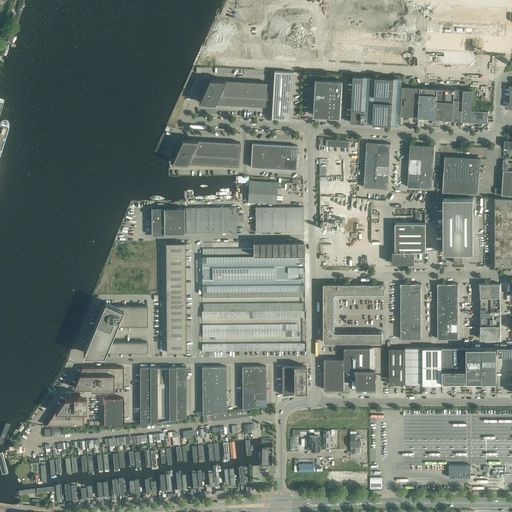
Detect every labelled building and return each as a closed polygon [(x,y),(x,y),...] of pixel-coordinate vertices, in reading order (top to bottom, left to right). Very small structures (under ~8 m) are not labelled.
[(250,0),(238,30),(297,34),(299,0),(250,0)] [(299,0),(297,34),(345,37),(347,0),(299,0)] [(347,0),(345,37),(393,40),(396,0),(347,0)] [(396,0),(393,40),(442,43),(444,0),(396,0)] [(444,0),(442,43),(489,47),(492,0),(444,0)] [(24,3),(20,2),(14,20),(18,22),(24,3)] [(12,44),(17,29),(13,28),(8,43),(12,44)] [(274,71),(271,118),(289,119),(290,107),(292,107),(292,95),(291,95),(292,72),(274,71)] [(353,75),(351,123),(357,123),(358,110),(361,110),(363,76),(353,75)] [(375,77),(373,124),(391,125),(394,78),(375,77)] [(315,78),(315,88),(329,89),(329,79),(315,78)] [(267,82),(210,79),(209,79),(199,102),(266,106),(267,82)] [(329,79),(329,89),(342,89),(343,80),(329,79)] [(418,116),(420,87),(402,86),(400,115),(418,116)] [(418,116),(435,117),(437,88),(420,87),(418,116)] [(315,88),(314,97),(328,98),(329,89),(315,88)] [(435,117),(453,118),(454,89),(437,88),(435,117)] [(329,89),(328,98),(342,99),(342,89),(329,89)] [(461,120),(463,89),(454,89),(453,118),(453,120),(461,120)] [(463,89),(461,120),(487,122),(488,110),(471,109),(473,90),(463,89)] [(314,97),(314,106),(328,107),(328,98),(314,97)] [(328,98),(328,107),(341,108),(342,99),(328,98)] [(314,106),(313,116),(327,117),(328,107),(314,106)] [(328,107),(327,117),(341,117),(341,108),(328,107)] [(182,139),(177,151),(184,151),(189,139),(182,139)] [(189,139),(184,151),(192,151),(197,140),(189,139)] [(204,140),(197,140),(192,151),(197,152),(204,152),(204,140)] [(232,142),(232,154),(239,154),(239,149),(240,142),(232,142)] [(366,142),(366,149),(378,150),(379,142),(366,142)] [(379,142),(378,150),(390,151),(391,143),(379,142)] [(288,145),(288,157),(297,158),(297,146),(288,145)] [(366,149),(366,157),(378,158),(378,150),(366,149)] [(378,150),(378,158),(390,158),(390,151),(378,150)] [(177,151),(171,162),(179,163),(184,151),(177,151)] [(184,151),(179,163),(187,163),(192,151),(184,151)] [(192,151),(187,163),(196,164),(197,152),(192,151)] [(232,154),(231,166),(238,166),(239,157),(239,154),(232,154)] [(445,156),(443,191),(478,193),(480,164),(481,164),(481,156),(464,155),(464,157),(445,156)] [(297,158),(288,157),(287,169),(296,170),(297,158)] [(366,157),(365,164),(377,165),(378,158),(366,157)] [(378,158),(377,165),(390,166),(390,158),(378,158)] [(365,164),(365,172),(377,173),(377,165),(365,164)] [(377,165),(377,173),(389,173),(390,166),(377,165)] [(511,169),(503,169),(501,194),(509,195),(509,198),(511,197),(511,169)] [(365,172),(364,180),(377,180),(377,173),(365,172)] [(377,173),(377,180),(389,181),(389,173),(377,173)] [(247,202),(276,203),(277,182),(249,180),(247,202)] [(364,180),(364,187),(376,188),(377,180),(364,180)] [(377,180),(376,188),(388,188),(389,181),(377,180)] [(511,197),(509,198),(495,197),(495,208),(511,207),(511,197)] [(473,198),(443,198),(443,253),(454,253),(454,263),(463,263),(463,253),(473,253),(473,198)] [(236,206),(186,207),(186,214),(186,232),(236,231),(236,218),(238,218),(242,218),(242,212),(238,212),(236,212),(236,206)] [(302,206),(255,206),(255,232),(303,231),(303,214),(302,206)] [(153,207),(151,207),(152,235),(153,235),(164,235),(164,233),(186,233),(186,232),(186,214),(186,207),(163,207),(153,207)] [(511,207),(495,208),(495,217),(511,217),(511,207)] [(324,222),(321,222),(321,224),(332,224),(331,213),(323,213),(324,222)] [(511,217),(495,217),(495,227),(497,227),(511,226),(511,217)] [(395,223),(395,250),(414,251),(426,251),(426,223),(395,223)] [(497,232),(496,232),(497,232),(497,241),(496,241),(496,242),(497,242),(497,251),(496,251),(496,252),(497,251),(497,261),(496,261),(497,261),(497,266),(506,266),(511,265),(511,226),(497,227),(497,232)] [(303,242),(253,242),(253,248),(253,254),(253,255),(303,255),(303,242)] [(167,243),(166,243),(166,352),(167,352),(167,351),(185,351),(185,352),(186,352),(185,245),(185,243),(184,243),(167,243)] [(395,250),(392,250),(392,263),(403,263),(403,264),(407,264),(407,263),(414,263),(414,251),(395,250)] [(303,266),(203,267),(203,279),(287,279),(287,273),(303,272),(303,266)] [(325,283),(324,283),(324,284),(324,287),(324,291),(324,342),(382,342),(382,331),(336,331),(335,329),(335,296),(336,295),(385,294),(385,285),(384,285),(384,283),(331,283),(331,284),(328,284),(325,284),(325,283)] [(411,283),(400,283),(400,286),(401,286),(401,293),(411,293),(411,283)] [(421,283),(411,283),(411,293),(421,293),(421,286),(421,283)] [(448,283),(437,283),(437,286),(438,286),(438,293),(448,293),(448,283)] [(458,283),(448,283),(448,293),(458,293),(458,286),(458,283)] [(490,283),(480,283),(480,297),(490,297),(490,283)] [(500,283),(490,283),(490,297),(500,297),(500,283)] [(116,306),(105,301),(102,306),(87,342),(83,352),(148,352),(148,342),(109,342),(116,326),(148,326),(147,306),(116,306)] [(490,325),(480,325),(480,338),(490,338),(490,325)] [(500,325),(490,325),(490,338),(500,338),(500,325)] [(344,347),(344,358),(344,369),(357,369),(370,369),(370,347),(344,347)] [(405,347),(405,348),(405,384),(422,384),(422,347),(405,347)] [(423,347),(423,383),(423,384),(442,384),(442,382),(442,347),(423,347)] [(466,347),(442,347),(442,382),(466,382),(466,347)] [(481,382),(481,347),(466,347),(466,382),(481,382)] [(496,382),(496,347),(481,347),(481,382),(496,382)] [(511,347),(498,347),(498,356),(511,356),(511,347)] [(405,348),(389,348),(389,384),(405,384),(405,348)] [(344,358),(324,359),(325,390),(344,389),(344,369),(344,358)] [(306,366),(282,366),(283,395),(307,392),(306,366)] [(124,367),(83,367),(83,368),(74,388),(91,388),(91,390),(115,390),(115,388),(124,387),(124,367)] [(176,367),(150,367),(150,373),(150,380),(150,386),(150,392),(150,398),(150,404),(150,411),(150,417),(150,423),(158,422),(176,419),(176,411),(176,405),(176,398),(176,392),(176,386),(176,380),(176,373),(176,367)] [(370,369),(357,369),(357,387),(365,387),(365,388),(367,388),(367,387),(375,387),(375,369),(370,369)] [(227,379),(215,379),(203,379),(203,385),(215,385),(215,391),(215,397),(215,404),(227,404),(227,379)] [(74,398),(65,398),(47,425),(46,425),(84,425),(84,412),(87,412),(87,396),(74,396),(74,398)] [(255,397),(243,397),(243,409),(255,407),(255,397)] [(267,397),(255,397),(255,407),(267,405),(267,397)] [(215,404),(203,404),(203,415),(215,413),(215,404)] [(227,404),(215,404),(215,413),(227,411),(227,404)] [(176,411),(176,419),(187,417),(187,411),(176,411)] [(10,424),(6,422),(0,437),(0,443),(2,444),(10,424)] [(306,450),(307,434),(298,435),(298,450),(306,450)] [(321,434),(315,434),(309,434),(309,443),(312,443),(312,451),(321,451),(321,434)] [(357,434),(351,434),(351,452),(360,452),(360,434),(357,434)] [(298,464),(298,472),(314,472),(314,464),(298,464)] [(471,477),(471,465),(449,465),(449,477),(471,477)] [(369,472),(345,471),(344,483),(369,484),(369,472)] [(370,489),(382,489),(382,477),(370,477),(370,489)]
